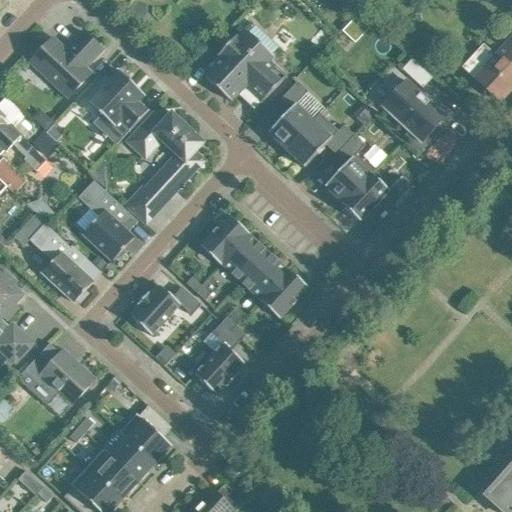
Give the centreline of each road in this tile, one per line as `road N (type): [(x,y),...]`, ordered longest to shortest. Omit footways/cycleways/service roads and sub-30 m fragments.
road 1 (residential): [(239,156),(90,325),(93,338),(209,448)]
road 2 (residential): [(209,448),(368,274)]
road 3 (residential): [(239,156),(233,140),(83,0)]
road 4 (residential): [(368,274),(511,122)]
road 5 (residential): [(239,156),(368,274)]
